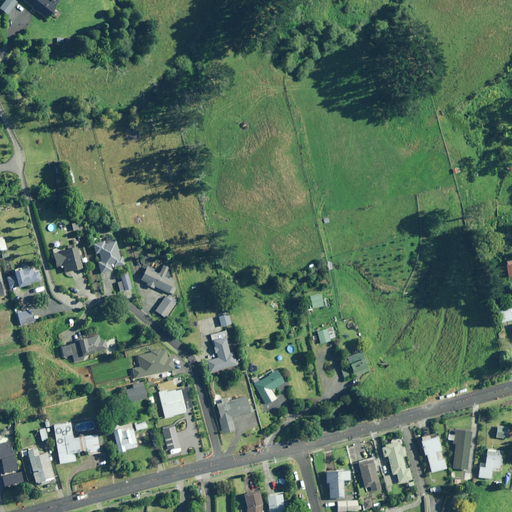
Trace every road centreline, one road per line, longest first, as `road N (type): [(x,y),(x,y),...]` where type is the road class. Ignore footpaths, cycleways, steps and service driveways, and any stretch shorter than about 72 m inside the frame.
road 1 (residential): [(83,304),(120,297),(192,359),(221,463)]
road 2 (unclassified): [(297,445),(511,385)]
road 3 (unclassified): [(37,511),(202,467)]
